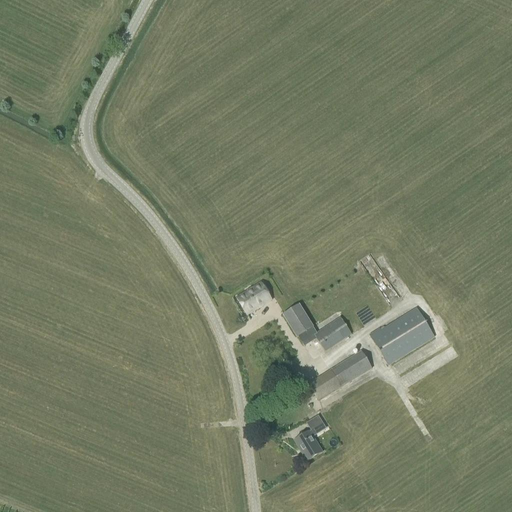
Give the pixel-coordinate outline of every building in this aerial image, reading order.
[(270,301),(261,285),(252,291),(251,290),(248,292),(248,293),(237,300),(247,315),(270,301)] [(340,319),(316,335),(299,306),(283,317),(296,339),(297,338),(304,348),(316,340),(324,353),(351,335),(340,319)] [(388,367),(433,339),(416,310),(380,332),(379,330),(369,337),(388,367)] [(341,389),(371,371),(361,353),(330,372),(308,386),(318,403),(341,389)] [(311,432),(323,425),(318,417),(306,425),(311,432)] [(307,463),(321,454),(309,433),(294,442),(307,463)]
